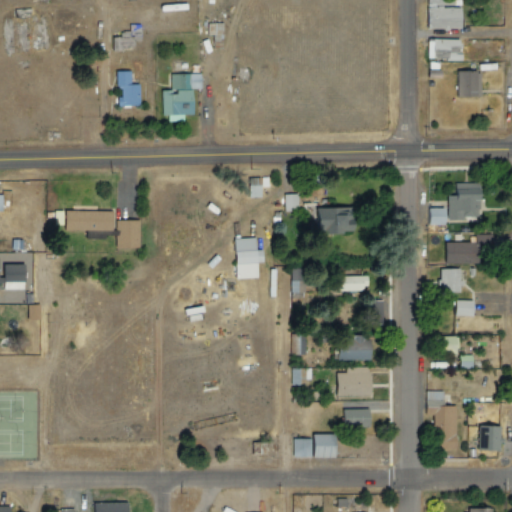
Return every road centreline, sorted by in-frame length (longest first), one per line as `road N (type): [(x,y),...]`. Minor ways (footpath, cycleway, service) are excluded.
road 1 (residential): [(511,147),(0,165)]
road 2 (residential): [(511,475),(0,484)]
road 3 (residential): [(402,37),(406,511)]
